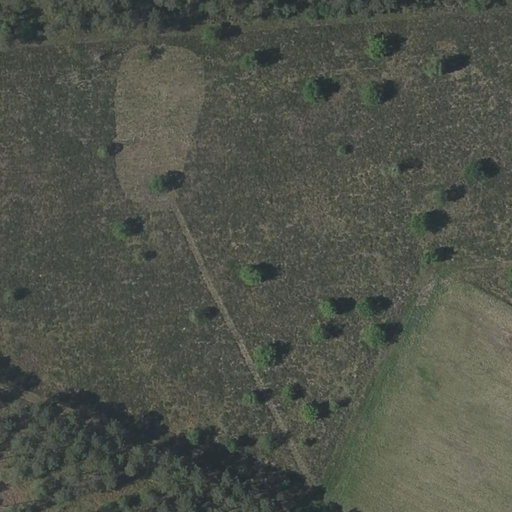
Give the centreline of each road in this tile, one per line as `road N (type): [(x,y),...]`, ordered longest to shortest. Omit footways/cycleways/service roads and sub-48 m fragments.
road 1 (track): [(0,38),(511,2)]
road 2 (track): [(511,134),(321,511)]
road 3 (track): [(0,358),(146,419),(334,479)]
